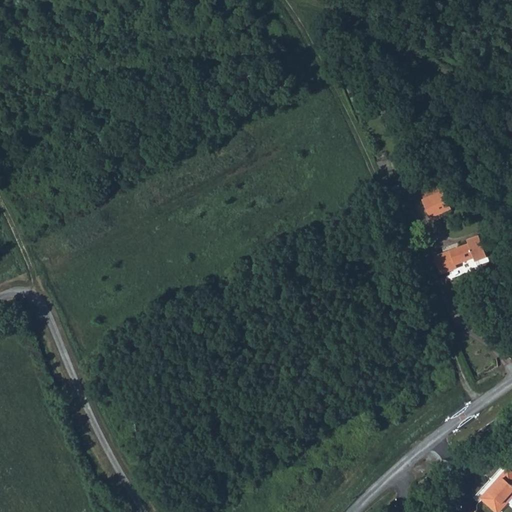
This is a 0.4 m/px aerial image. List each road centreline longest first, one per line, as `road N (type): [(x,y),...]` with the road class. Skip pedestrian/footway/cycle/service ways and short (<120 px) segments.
road 1 (track): [(482,407),(466,388),(350,121),(279,0)]
road 2 (unclassified): [(146,511),(113,461),(46,309),(27,293),(0,299)]
road 3 (unclassified): [(354,511),(511,387)]
